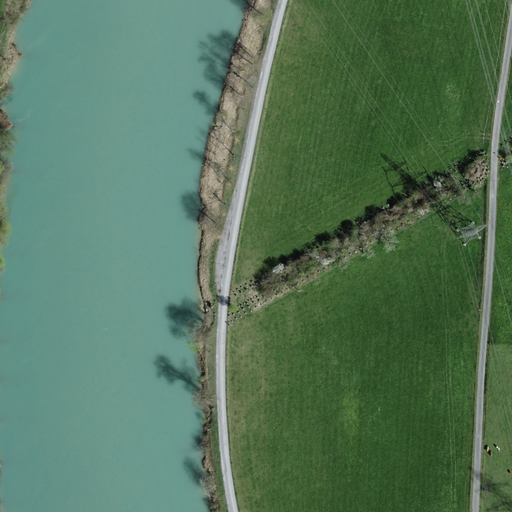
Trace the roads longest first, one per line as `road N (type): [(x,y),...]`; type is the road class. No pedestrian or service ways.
road 1 (unclassified): [(234,511),(221,391),(223,312),(236,208),(281,0)]
road 2 (unclassified): [(474,511),(499,104),(511,24)]
